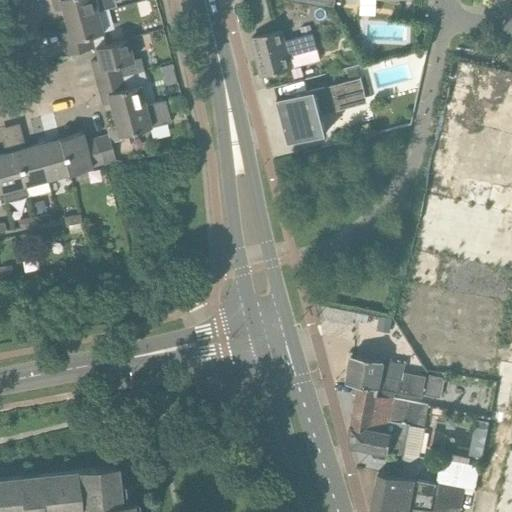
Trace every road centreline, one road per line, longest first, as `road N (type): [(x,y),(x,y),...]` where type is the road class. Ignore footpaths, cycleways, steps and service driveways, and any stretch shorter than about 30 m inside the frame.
road 1 (tertiary): [(287,324),(224,88)]
road 2 (tertiary): [(224,88),(228,180),(254,318)]
road 3 (secondary): [(341,511),(287,324)]
road 4 (secondary): [(261,344),(311,511)]
road 5 (residential): [(0,118),(44,105),(20,0)]
road 6 (secondary): [(0,383),(136,358)]
road 7 (secondary): [(136,358),(261,344)]
road 8 (secondary): [(254,318),(136,358)]
